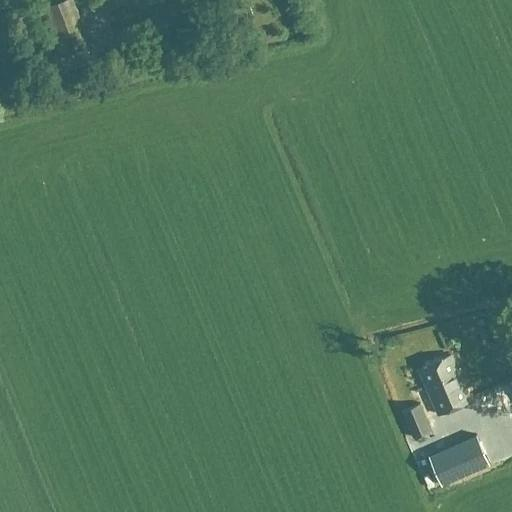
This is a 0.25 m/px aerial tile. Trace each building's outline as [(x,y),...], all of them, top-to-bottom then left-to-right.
[(72,0),(67,0),(41,10),(58,56),(89,44),(72,0)] [(511,313),(497,320),(508,344),(511,341),(511,313)] [(470,399),(452,355),(415,370),(425,394),(428,392),(437,413),(470,399)] [(418,404),(399,412),(410,438),(429,430),(418,404)] [(488,465),(475,436),(427,457),(440,486),(488,465)]
